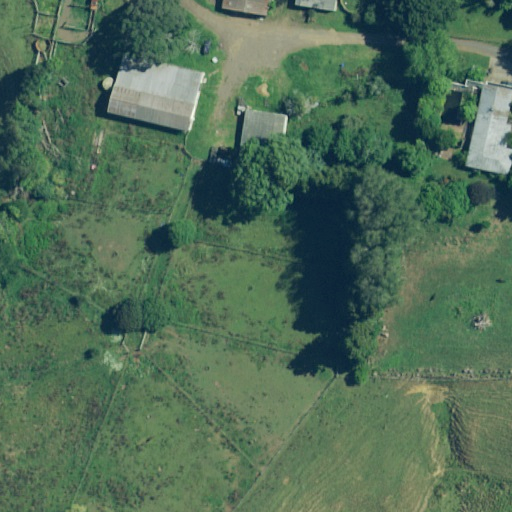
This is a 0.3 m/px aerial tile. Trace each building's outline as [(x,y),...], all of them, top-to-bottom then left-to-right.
[(107,0),(96,0),(95,9),(105,11),(107,0)] [(273,0),(226,0),(225,8),(271,16),(273,0)] [(339,0),(299,0),(299,5),(338,11),(339,0)] [(208,73),(127,53),(113,112),(193,132),(208,73)] [(511,116),(511,87),(489,82),(470,167),(511,176),(511,148),(510,149),(511,140),(511,125),(510,125),(511,116)] [(290,116),(250,109),(242,157),(282,164),(290,116)]
